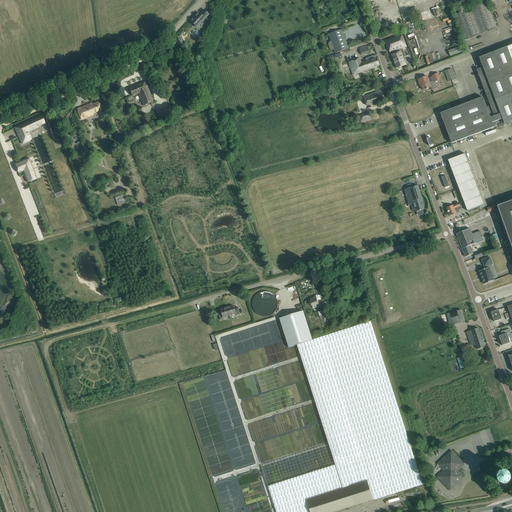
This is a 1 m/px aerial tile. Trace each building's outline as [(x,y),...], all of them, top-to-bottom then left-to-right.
[(445,0),(449,11),(454,9),(451,0),(445,0)] [(456,14),(466,39),(497,28),(487,3),(456,14)] [(198,13),(190,21),(196,27),(208,14),(204,10),(199,14),(198,13)] [(328,34),(331,41),(329,43),(329,47),(331,50),(334,50),(335,53),(349,48),(342,29),(328,34)] [(391,55),(396,68),(406,65),(401,51),(397,53),(396,50),(406,46),(402,35),(385,41),(387,47),(388,47),(390,52),(393,51),(394,54),(391,55)] [(481,68),(476,70),(494,116),(491,118),(492,123),(503,119),(504,123),(511,120),(511,45),(479,58),(482,64),(480,65),(481,68)] [(359,48),(362,55),(369,53),(367,46),(359,48)] [(355,60),(348,62),(353,75),(354,75),(355,79),(357,78),(361,76),(360,72),(374,67),(373,67),(379,65),(377,57),(376,55),(372,56),(365,58),(366,61),(361,62),(360,58),(355,60)] [(452,69),(444,71),(448,82),(456,79),(454,71),(453,71),(452,69)] [(428,78),(427,76),(418,80),(419,83),(420,83),(423,90),(426,89),(427,89),(428,89),(428,88),(431,87),(432,90),(437,88),(435,82),(441,79),(439,73),(432,76),(432,77),(428,78)] [(129,88),(131,93),(132,96),(138,93),(144,106),(153,101),(147,86),(145,82),(129,88)] [(382,90),(377,92),(364,97),(367,105),(380,101),(385,99),(382,92),(384,92),(384,90),(382,91),(382,90)] [(483,97),(440,113),(444,123),(446,127),(452,143),(494,127),(491,118),(483,97)] [(77,110),(79,114),(81,119),(93,114),(93,113),(101,109),(98,103),(93,105),(92,104),(77,110)] [(157,112),(160,119),(174,113),(171,106),(157,112)] [(370,112),(359,116),(361,122),(372,118),(370,112)] [(15,128),(17,132),(22,145),(27,142),(26,139),(32,136),(29,131),(38,127),(38,126),(45,123),(44,120),(41,115),(15,128)] [(465,154),(448,160),(467,211),(484,205),(465,154)] [(29,158),(15,163),(18,173),(23,171),(27,183),(37,179),(29,158)] [(511,177),(488,189),(493,201),(511,192),(511,177)] [(419,212),(420,215),(424,214),(422,209),(424,209),(422,201),(423,201),(418,185),(404,189),(409,204),(408,204),(408,205),(414,204),(416,211),(418,211),(418,212),(419,212)] [(123,195),(115,198),(118,204),(126,201),(123,195)] [(511,200),(498,206),(511,246),(511,200)] [(460,206),(459,203),(453,205),(446,208),(450,216),(456,213),(459,212),(458,210),(463,208),(462,205),(460,206)] [(470,229),(457,234),(465,257),(473,254),(469,246),(476,243),(474,240),(482,237),(480,231),(472,234),(470,229)] [(491,274),(488,265),(492,264),(490,257),(482,260),(484,266),(485,266),(486,269),(480,271),(484,284),(494,280),(493,278),(496,276),(495,272),(491,274)] [(310,299),(313,308),(319,307),(316,297),(310,299)] [(233,306),(227,308),(230,315),(236,313),(236,315),(239,314),(238,308),(235,309),(233,306)] [(219,314),(220,319),(220,320),(224,318),(224,317),(230,315),(227,308),(220,310),(222,313),(219,314)] [(490,313),(491,317),(492,316),(494,322),(497,320),(498,321),(502,320),(498,309),(490,313)] [(465,321),(462,310),(447,314),(450,325),(465,321)] [(303,311),(279,318),(289,347),(291,346),(297,345),(312,340),(303,311)] [(335,465),(268,486),(276,511),(335,511),(423,484),(421,479),(394,394),(372,325),(371,321),(312,340),(297,345),(335,465)] [(466,332),(471,346),(476,345),(477,349),(480,348),(485,347),(478,328),(474,329),(466,332)] [(501,332),(502,335),(499,336),(501,341),(500,341),(502,346),(511,341),(511,335),(510,329),(501,332)] [(461,347),(463,352),(471,350),(469,344),(461,347)] [(444,470),(437,476),(447,487),(450,490),(457,485),(456,484),(459,481),(459,482),(464,477),(458,470),(462,466),(461,465),(463,464),(461,463),(462,462),(459,458),(458,459),(455,456),(456,455),(451,450),(438,463),(444,470)] [(500,472),(500,473),(499,473),(499,474),(498,475),(498,476),(498,477),(498,478),(498,479),(498,480),(499,480),(499,481),(500,482),(500,483),(501,483),(502,483),(502,484),(503,484),(504,484),(505,484),(506,484),(507,483),(508,483),(509,482),(510,481),(510,480),(511,479),(511,478),(511,477),(511,476),(511,475),(510,475),(510,474),(510,473),(509,473),(508,472),(507,472),(507,471),(506,471),(505,471),(504,471),(503,471),(502,471),(501,472),(500,472)]
